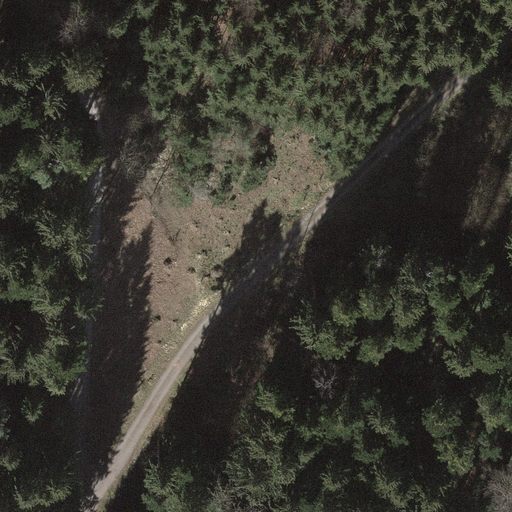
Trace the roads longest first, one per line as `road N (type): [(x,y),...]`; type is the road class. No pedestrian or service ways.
road 1 (track): [(511,35),(305,219),(108,480)]
road 2 (track): [(39,0),(77,46),(103,103),(108,158),(75,338),(77,400),(108,480)]
